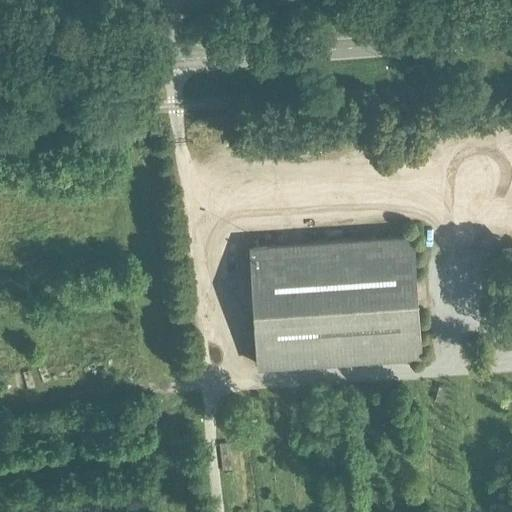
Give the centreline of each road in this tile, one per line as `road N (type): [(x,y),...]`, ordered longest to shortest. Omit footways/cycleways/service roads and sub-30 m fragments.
road 1 (unclassified): [(221,511),(171,61)]
road 2 (secondary): [(171,61),(511,41)]
road 3 (track): [(511,358),(206,381)]
road 4 (secondary): [(0,71),(171,61)]
